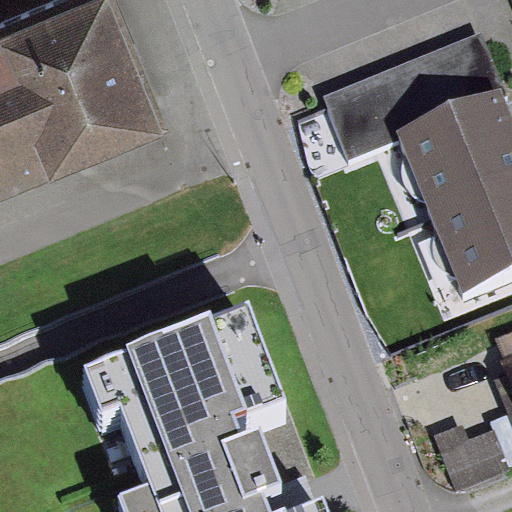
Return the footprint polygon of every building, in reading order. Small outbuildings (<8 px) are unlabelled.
[(0,0),(0,175),(171,104),(127,0),(0,0)] [(324,102),(349,162),(399,141),(502,99),(506,97),(482,37),(324,102)] [(465,302),(511,283),(511,123),(502,99),(399,141),(465,302)] [(250,323),(80,390),(100,438),(123,429),(152,503),(130,511),(286,511),(262,451),(243,458),(238,445),(291,424),(250,323)] [(506,365),(511,362),(511,335),(497,342),(506,365)] [(511,362),(506,365),(502,367),(508,381),(511,391),(511,362)] [(511,391),(508,381),(496,386),(511,425),(511,391)] [(442,454),(470,444),(464,429),(437,439),(442,454)] [(458,495),(509,474),(494,435),(470,444),(442,454),(458,495)]
